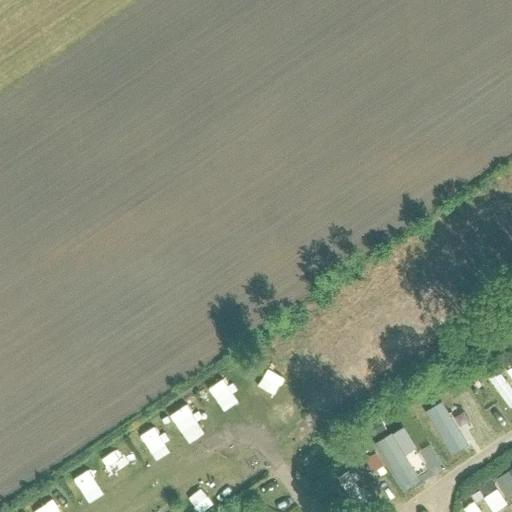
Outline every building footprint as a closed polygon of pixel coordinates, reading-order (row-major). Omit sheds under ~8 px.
[(511,397),(497,367),(484,374),(501,409),(511,403),(511,397)] [(428,397),(439,406),(450,391),(439,383),(428,397)] [(413,410),(420,422),(435,413),(428,402),(413,410)] [(420,423),(433,448),(449,440),(436,415),(420,423)] [(398,439),(405,451),(417,445),(410,433),(398,439)] [(377,452),(386,471),(400,464),(392,445),(377,452)] [(506,511),(511,511),(511,487),(501,470),(452,502),(458,511),(483,511),(480,506),(481,505),(485,511),(501,511),(505,509),(506,511)]
